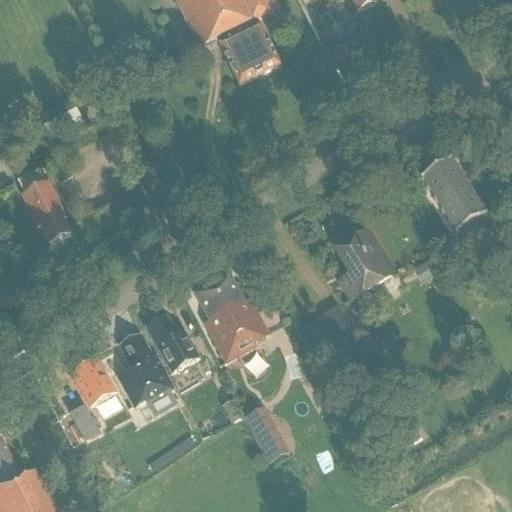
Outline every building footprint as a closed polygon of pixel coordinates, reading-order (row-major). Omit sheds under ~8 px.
[(240,89),(281,69),(261,27),(260,28),(258,23),(281,12),(274,0),(174,0),(199,51),(218,42),(221,47),(220,47),(240,89)] [(350,0),(358,16),(379,6),(376,0),(350,0)] [(435,0),(441,10),(458,0),(435,0)] [(166,76),(183,66),(177,56),(160,66),(166,76)] [(159,79),(154,70),(145,75),(150,83),(159,79)] [(487,240),(489,228),(485,223),(488,220),(453,164),(422,184),(461,245),(464,243),(464,244),(476,247),(487,240)] [(64,218),(48,186),(23,198),(39,230),(42,229),(51,247),(71,237),(62,219),(64,218)] [(351,304),(395,277),(368,233),(335,253),(351,279),(340,286),(351,304)] [(432,261),(417,273),(424,283),(440,272),(432,261)] [(497,276),(494,270),(483,276),(486,282),(497,276)] [(257,346),(270,339),(251,303),(244,306),(230,280),(198,298),(212,324),(206,327),(227,367),(259,350),(257,346)] [(335,348),(354,336),(338,310),(319,322),(335,348)] [(185,334),(177,338),(167,320),(147,331),(162,359),(163,358),(172,376),(199,360),(185,334)] [(148,406),(174,392),(156,359),(154,360),(141,337),(123,347),(136,370),(119,380),(135,410),(146,404),(148,406)] [(72,379),(91,412),(117,397),(99,364),(72,379)] [(102,436),(86,410),(71,419),(87,445),(102,436)] [(288,456),(264,411),(246,420),(270,466),(288,456)] [(423,442),(416,431),(398,442),(404,453),(423,442)] [(0,443),(0,511),(56,511),(37,473),(19,482),(0,443)]
